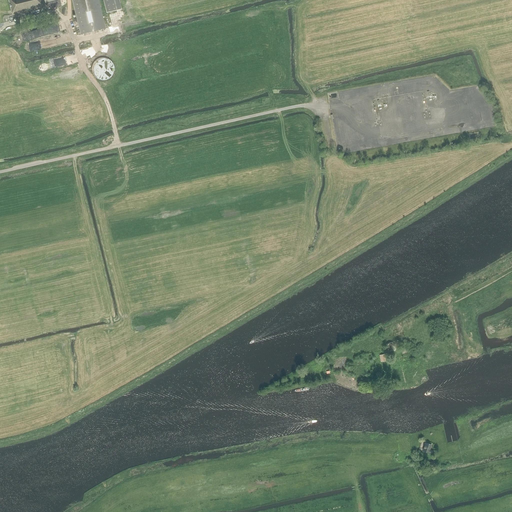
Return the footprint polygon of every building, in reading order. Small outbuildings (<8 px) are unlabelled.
[(8,0),(12,14),(13,16),(45,8),(44,3),(57,0),(8,0)] [(72,0),(81,35),(105,28),(98,0),(72,0)] [(103,0),(107,13),(123,9),(120,0),(103,0)] [(97,79),(99,80),(101,80),(103,81),(105,80),(107,80),(109,79),(110,78),(112,77),(113,75),(114,73),(115,71),(115,69),(114,67),(114,65),(113,63),(111,61),(110,60),(107,58),(105,58),(102,58),(100,58),(97,59),(95,61),(94,63),(92,65),(92,67),(92,70),(92,72),(93,74),(94,76),(95,78),(97,79)] [(388,352),(395,349),(392,342),(386,344),(388,352)] [(432,454),(433,451),(429,450),(431,445),(426,443),(423,452),(432,454)]
